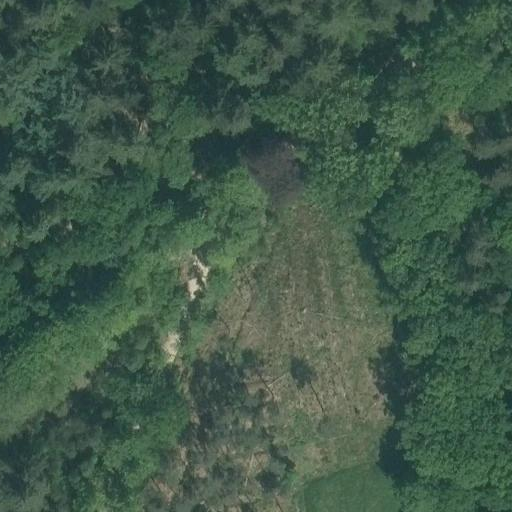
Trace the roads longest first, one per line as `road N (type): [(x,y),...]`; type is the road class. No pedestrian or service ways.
road 1 (track): [(225,201),(323,111),(403,56),(511,12)]
road 2 (track): [(225,201),(95,511)]
road 3 (track): [(225,201),(49,353),(0,385)]
